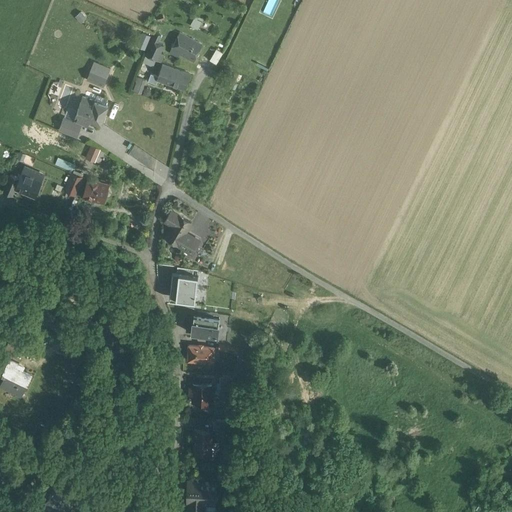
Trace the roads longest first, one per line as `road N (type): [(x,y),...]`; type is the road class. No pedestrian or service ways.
road 1 (residential): [(511,391),(169,188)]
road 2 (residential): [(0,299),(123,363),(156,451),(168,511)]
road 3 (residential): [(172,511),(175,348),(153,287),(153,261)]
road 4 (residential): [(153,261),(1,198)]
